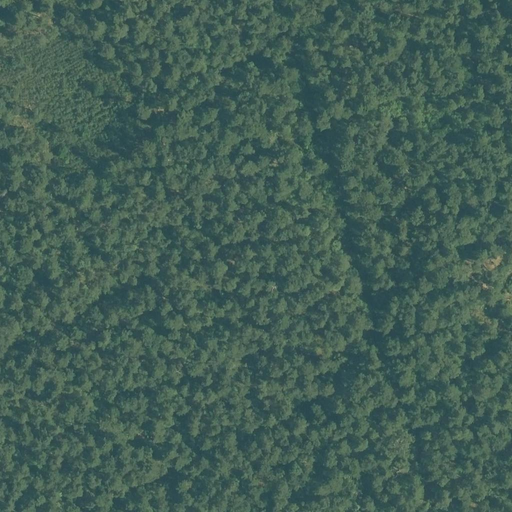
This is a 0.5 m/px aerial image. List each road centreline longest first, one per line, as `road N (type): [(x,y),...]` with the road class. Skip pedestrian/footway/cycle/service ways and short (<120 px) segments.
road 1 (track): [(436,511),(275,0)]
road 2 (track): [(511,113),(482,79),(457,0)]
